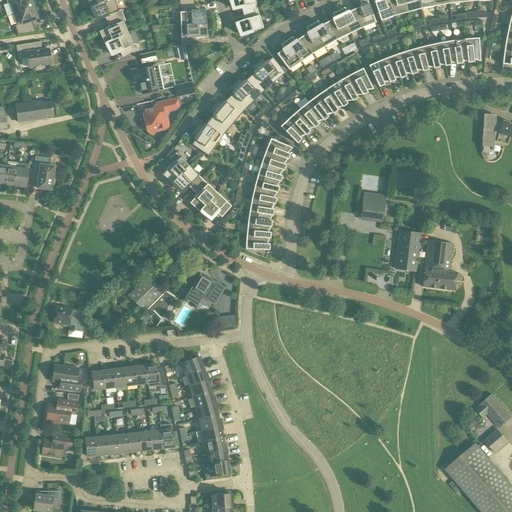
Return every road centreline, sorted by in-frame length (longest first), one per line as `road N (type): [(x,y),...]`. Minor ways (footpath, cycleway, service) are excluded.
road 1 (residential): [(288,281),(301,184),(341,134),(403,100),(511,83)]
road 2 (residential): [(254,270),(211,247),(154,193),(104,104),(61,0)]
road 3 (residential): [(27,481),(45,356),(158,337),(169,344),(212,339)]
road 4 (residential): [(27,481),(72,481),(83,498),(179,506),(180,487),(247,483)]
road 5 (residential): [(511,372),(418,315),(288,281)]
road 6 (residential): [(339,511),(329,476),(271,399),(245,336)]
road 7 (residential): [(247,483),(212,339)]
road 8 (residential): [(155,158),(243,59)]
